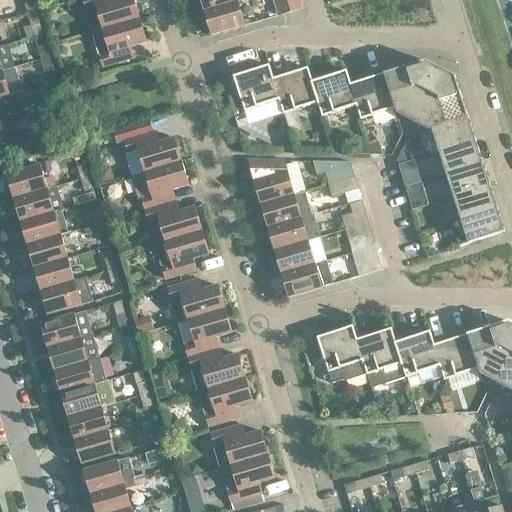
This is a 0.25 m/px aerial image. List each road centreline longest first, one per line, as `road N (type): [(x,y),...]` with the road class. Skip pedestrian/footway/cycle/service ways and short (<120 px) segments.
road 1 (residential): [(258,327),(184,61)]
road 2 (residential): [(311,511),(258,327)]
road 3 (residential): [(511,199),(461,38)]
road 4 (residential): [(258,327),(402,292)]
road 5 (residential): [(184,61),(266,39),(325,37)]
road 6 (residential): [(325,37),(461,38)]
road 7 (residential): [(402,292),(366,165)]
